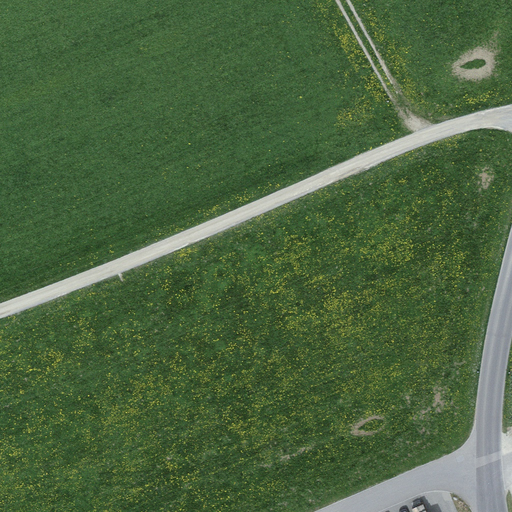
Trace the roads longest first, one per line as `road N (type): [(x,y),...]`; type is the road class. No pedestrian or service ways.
road 1 (track): [(0,312),(486,115),(511,117)]
road 2 (tertiary): [(482,458),(511,282)]
road 3 (residential): [(340,511),(482,458)]
